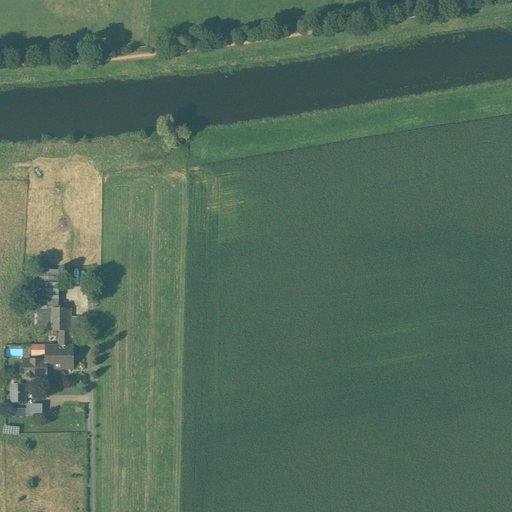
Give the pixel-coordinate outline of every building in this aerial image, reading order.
[(59,271),(36,271),(36,289),(38,289),(38,301),(47,301),(47,309),(58,309),(59,271)] [(58,309),(47,309),(47,301),(38,301),(38,332),(59,332),(60,332),(69,332),(71,332),(71,309),(58,309)] [(60,347),(46,347),(46,361),(45,370),(46,370),(46,368),(62,368),(62,370),(63,370),(63,369),(73,369),(73,370),(74,370),(73,347),(69,347),(69,332),(60,332),(60,347)] [(23,355),(22,346),(10,346),(10,356),(23,355)] [(46,361),(24,360),(24,368),(22,369),(22,373),(24,374),(24,379),(34,379),(36,381),(41,381),(43,379),(46,379),(46,370),(45,370),(46,361)] [(26,385),(12,385),(11,402),(25,402),(26,385)] [(15,409),(15,417),(47,415),(46,403),(31,404),(31,408),(15,409)]
